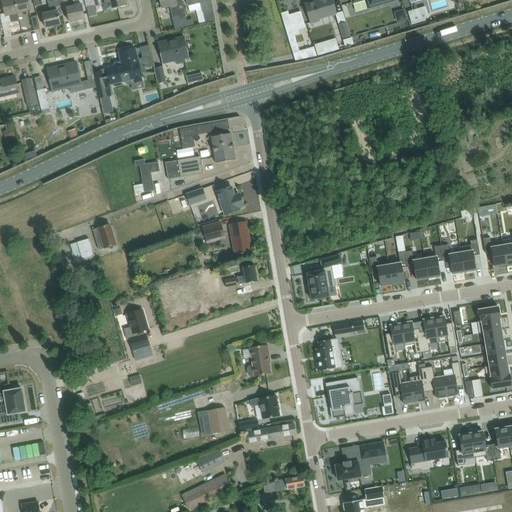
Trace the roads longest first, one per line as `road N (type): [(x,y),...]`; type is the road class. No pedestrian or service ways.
road 1 (residential): [(511,284),(289,320)]
road 2 (residential): [(309,439),(511,404)]
road 3 (secondary): [(315,73),(511,14)]
road 4 (secondary): [(0,187),(183,113)]
road 5 (residential): [(289,320),(256,130)]
road 6 (unclassified): [(69,511),(38,360),(0,359)]
road 7 (residential): [(144,0),(148,15),(139,25),(0,56)]
road 8 (residential): [(309,439),(289,320)]
